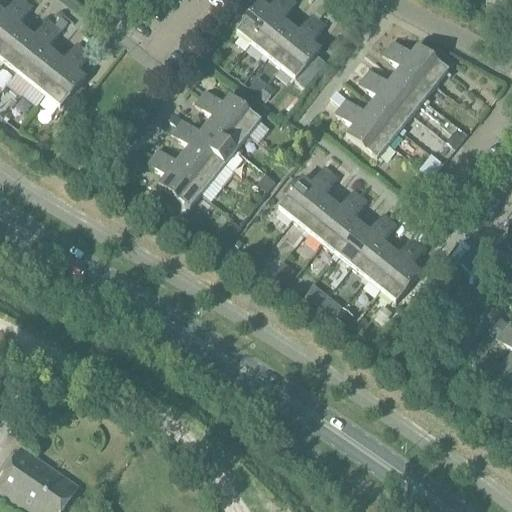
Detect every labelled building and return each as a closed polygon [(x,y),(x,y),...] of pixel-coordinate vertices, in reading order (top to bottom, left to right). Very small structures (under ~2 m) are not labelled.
[(0,36),(24,6),(17,0),(3,17),(0,14),(0,36)] [(249,49),(288,1),(287,0),(277,0),(268,12),(259,6),(234,37),(249,49)] [(511,21),(511,0),(481,0),(482,21),(511,21)] [(263,61),(288,29),(281,23),(295,6),(288,1),(249,49),(263,61)] [(0,65),(25,34),(17,28),(31,11),(24,6),(0,36),(0,65)] [(320,8),(311,19),(317,24),(326,13),(320,8)] [(278,72),(317,24),(311,19),(297,36),(288,29),(263,61),(278,72)] [(0,65),(14,77),(53,29),(47,23),(33,41),(25,34),(0,65)] [(317,24),(278,72),(294,85),(319,54),(310,47),(324,30),(317,24)] [(29,89),(54,58),(46,52),(60,34),(53,29),(14,77),(29,89)] [(387,51),(435,90),(447,76),(416,51),(409,59),(392,45),(387,51)] [(44,101),(83,53),(76,47),(62,64),(54,58),(29,89),(44,101)] [(423,106),(435,90),(387,51),(381,59),(398,73),(392,81),(423,106)] [(83,53),(44,101),(59,113),(84,82),(76,75),(90,58),(83,53)] [(423,106),(392,81),(385,88),(368,74),(363,81),(411,120),(423,106)] [(256,81),(248,91),(258,99),(265,89),(256,81)] [(400,135),(411,120),(363,81),(357,88),(374,102),(368,110),(400,135)] [(198,102),(247,141),(260,125),(228,100),(222,108),(204,95),(198,102)] [(335,95),(329,102),(339,110),(345,104),(346,103),(335,95)] [(236,155),(247,141),(198,102),(193,108),(210,122),(204,130),(236,155)] [(329,102),(324,108),(335,116),(339,110),(329,102)] [(400,135),(368,110),(362,117),(345,104),(339,110),(388,150),(400,135)] [(376,165),(388,150),(339,110),(335,116),(334,117),(351,131),(344,139),(376,165)] [(174,119),(169,125),(176,130),(181,124),(174,119)] [(236,155),(204,130),(198,138),(181,124),(176,130),(175,131),(224,170),(236,155)] [(212,185),(224,170),(175,131),(170,138),(187,152),(181,159),(212,185)] [(47,145),(52,138),(44,132),(39,139),(47,145)] [(458,133),(447,147),(455,154),(467,140),(458,133)] [(212,185),(181,159),(174,167),(157,153),(152,160),(200,199),(212,185)] [(188,214),(200,199),(152,160),(146,167),(163,181),(157,189),(188,214)] [(291,225),(330,176),(323,171),(309,188),(301,181),(276,213),(291,225)] [(306,237),(331,205),(323,199),(337,182),(330,176),(291,225),(306,237)] [(264,178),(256,189),(265,197),(274,186),(264,178)] [(321,249),(360,200),(352,194),(339,212),(331,205),(306,237),(321,249)] [(335,260),(360,229),(352,223),(366,205),(360,200),(321,249),(335,260)] [(350,272),(389,224),(382,218),(368,235),(360,229),(335,260),(350,272)] [(364,283),(389,252),(382,246),(395,229),(389,224),(350,272),(364,283)] [(229,225),(224,232),(235,240),(240,233),(229,225)] [(418,233),(411,241),(418,247),(424,238),(418,233)] [(379,295),(418,247),(411,241),(397,258),(389,252),(364,283),(379,295)] [(501,264),(507,258),(494,242),(487,248),(501,264)] [(418,247),(379,295),(394,307),(419,276),(411,270),(425,252),(418,247)] [(270,258),(263,267),(274,275),(281,266),(270,258)] [(399,308),(394,315),(398,318),(399,318),(404,312),(399,308)] [(496,320),(490,327),(493,329),(501,335),(506,328),(496,320)] [(511,333),(506,328),(501,335),(511,344),(511,333)] [(493,329),(488,336),(495,341),(500,335),(493,329)] [(511,369),(511,344),(501,335),(495,342),(511,355),(511,356),(506,364),(511,369)] [(511,369),(506,364),(500,372),(483,358),(478,363),(511,390),(511,369)] [(511,417),(511,390),(478,363),(472,371),(489,385),(482,394),(511,417)] [(21,453),(0,483),(0,496),(23,511),(60,511),(76,490),(21,453)]
